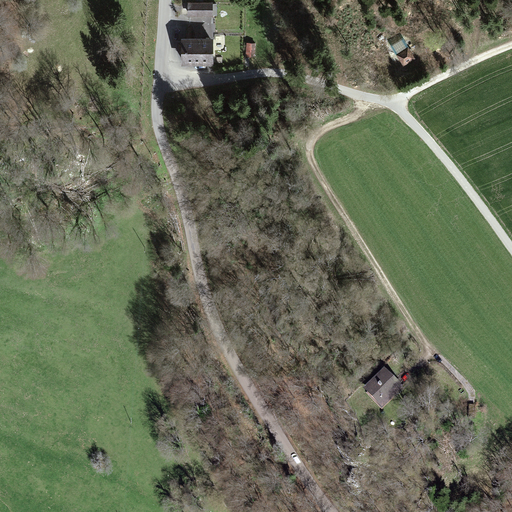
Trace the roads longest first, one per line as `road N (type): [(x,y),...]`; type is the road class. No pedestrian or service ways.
road 1 (track): [(372,98),(314,134),(309,154),(415,331),(472,390),(471,402)]
road 2 (track): [(159,78),(289,69),(389,103),(511,45)]
road 3 (tertiary): [(331,511),(230,355),(176,182)]
road 4 (track): [(389,103),(417,127),(511,250)]
road 5 (unclassified): [(176,182),(156,115),(165,0)]
